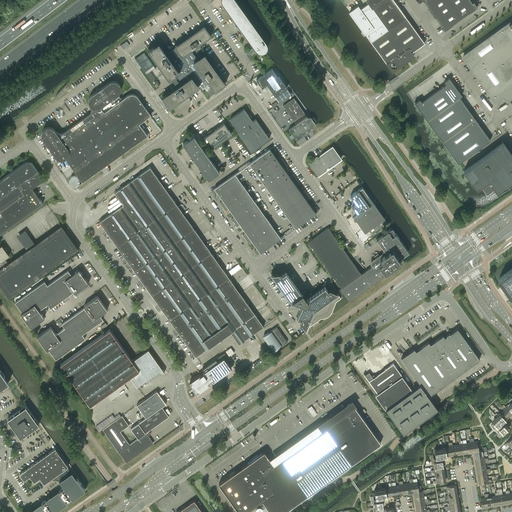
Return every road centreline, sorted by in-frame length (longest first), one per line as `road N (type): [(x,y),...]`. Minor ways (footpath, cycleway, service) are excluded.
road 1 (unclassified): [(170,483),(440,296),(450,298),(496,364),(511,364)]
road 2 (secondary): [(450,256),(203,432)]
road 3 (secondary): [(210,442),(456,266)]
road 4 (unclassified): [(203,432),(170,365),(73,230),(73,201)]
road 5 (unknown): [(176,375),(190,368),(190,355),(98,220)]
road 6 (tertiary): [(460,249),(363,107)]
road 7 (tertiary): [(353,114),(450,256)]
road 8 (unclassified): [(175,130),(240,83),(293,157)]
road 9 (unclassified): [(253,269),(161,139)]
road 10 (secondary): [(203,432),(92,511)]
road 11 (tertiary): [(282,0),(353,114)]
road 12 (unclassified): [(29,140),(25,128),(121,55)]
road 13 (tertiary): [(363,107),(288,0)]
